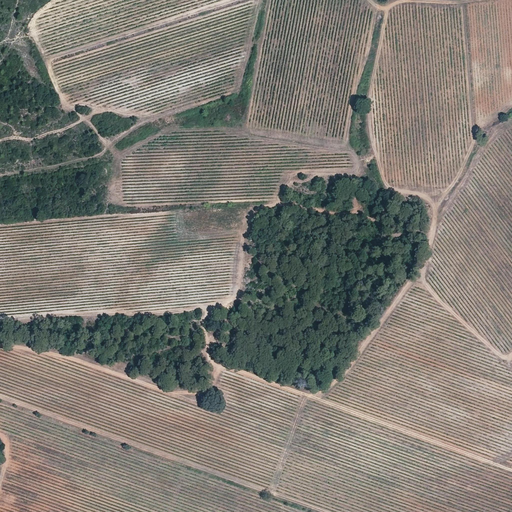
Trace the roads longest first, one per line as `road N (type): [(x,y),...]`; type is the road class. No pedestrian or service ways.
road 1 (track): [(407,0),(386,9),(366,125),(387,188),(434,208),(422,270),(429,290),(505,360),(511,352)]
road 2 (track): [(511,469),(213,365),(203,307)]
road 3 (track): [(0,140),(36,138),(80,121),(74,108),(65,110),(45,58),(232,0)]
road 4 (track): [(434,208),(461,180),(474,141),(511,115)]
